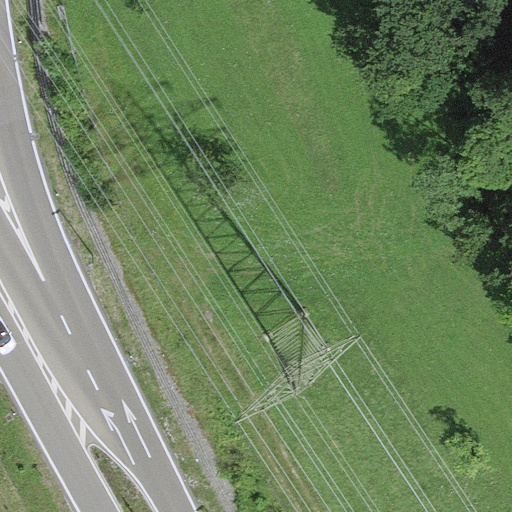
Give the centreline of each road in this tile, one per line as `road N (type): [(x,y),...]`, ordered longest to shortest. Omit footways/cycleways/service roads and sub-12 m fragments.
road 1 (primary): [(174,511),(55,281)]
road 2 (primary): [(55,281),(0,93)]
road 3 (primary): [(0,343),(99,511)]
